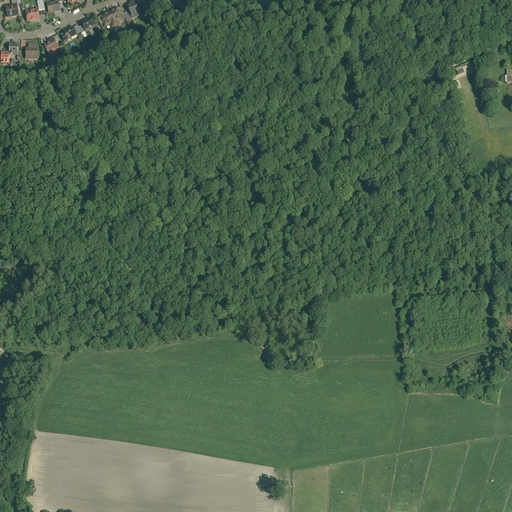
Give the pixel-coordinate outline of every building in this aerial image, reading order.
[(36,2),(38,12),(44,11),(41,0),(38,0),(39,1),(36,2)] [(128,13),(122,15),(125,21),(126,21),(127,22),(131,20),(131,21),(140,17),(140,16),(144,15),(142,10),(145,9),(141,0),(138,0),(128,4),(129,7),(126,8),(128,13)] [(58,2),(54,3),(46,4),(48,15),(60,13),(58,4),(58,2)] [(16,5),(4,8),(6,20),(18,18),(16,5)] [(103,15),(98,17),(103,29),(108,26),(111,31),(119,27),(117,22),(122,20),(120,16),(117,10),(116,8),(112,10),(113,12),(111,13),(110,11),(105,14),(106,15),(104,16),(103,15)] [(37,10),(23,12),(26,24),(39,21),(37,10)] [(81,27),(84,33),(94,29),(89,19),(79,23),(81,27)] [(68,43),(67,41),(76,37),(75,36),(72,29),(72,28),(62,32),(64,36),(61,38),(64,45),(68,43)] [(56,37),(52,39),(57,49),(62,47),(56,37)] [(57,49),(52,39),(42,44),(48,56),(52,54),(51,52),(57,49)] [(8,53),(8,59),(16,59),(17,53),(17,44),(8,44),(8,53)] [(37,61),(37,45),(27,45),(27,49),(25,49),(25,61),(37,61)] [(8,53),(0,53),(0,63),(0,65),(8,65),(8,59),(8,53)]
